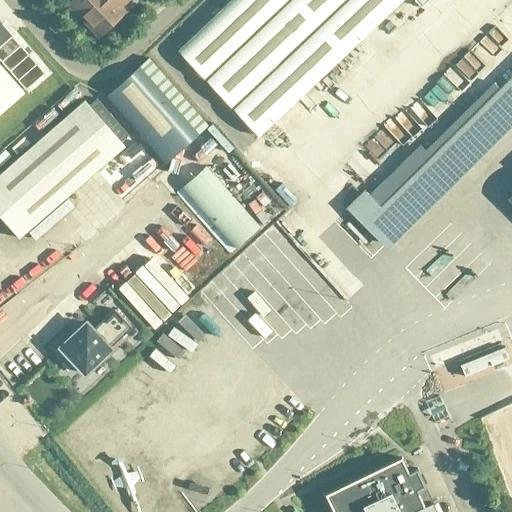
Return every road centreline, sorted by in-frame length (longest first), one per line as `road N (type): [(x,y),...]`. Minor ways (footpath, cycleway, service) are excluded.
road 1 (unknown): [(382,275),(357,261),(327,222),(302,160),(314,135),(468,0)]
road 2 (unclassified): [(183,0),(118,62),(89,73),(66,62),(12,0)]
